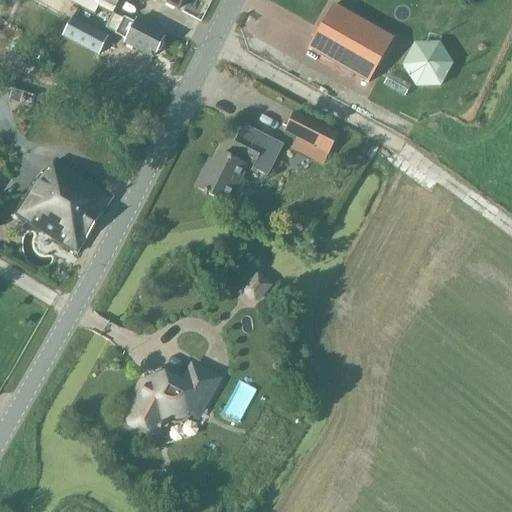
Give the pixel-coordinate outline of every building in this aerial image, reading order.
[(66,0),(94,15),(98,7),(112,14),(119,0),(66,0)] [(127,0),(132,3),(133,0),(156,0),(180,12),(186,0),(127,0)] [(308,50),(368,84),(393,40),(333,6),(308,50)] [(112,14),(104,31),(109,33),(126,42),(125,44),(153,59),(156,53),(160,53),(164,46),(161,42),(164,36),(136,22),(134,26),(112,14)] [(71,18),(61,38),(98,57),(108,38),(71,18)] [(407,42),(408,86),(444,85),(443,41),(407,42)] [(284,134),(325,155),(336,134),(294,114),(284,134)] [(252,169),(267,177),(282,147),(244,128),(228,161),(217,156),(209,173),(206,172),(196,191),(227,206),(245,170),(251,173),(252,169)] [(0,192),(22,164),(0,146),(0,192)] [(16,219),(77,257),(112,202),(56,166),(48,179),(43,176),(16,219)] [(258,274),(244,289),(257,301),(271,286),(258,274)] [(167,420),(171,422),(173,423),(175,424),(177,425),(180,425),(182,424),(185,424),(187,423),(189,422),(191,420),(193,419),(195,417),(196,415),(198,410),(203,413),(221,379),(200,368),(188,389),(163,376),(157,387),(146,380),(140,392),(142,398),(130,419),(132,426),(139,429),(145,427),(159,435),(162,429),(164,430),(166,426),(164,425),(167,420)] [(295,435),(292,414),(277,416),(280,438),(295,435)]
